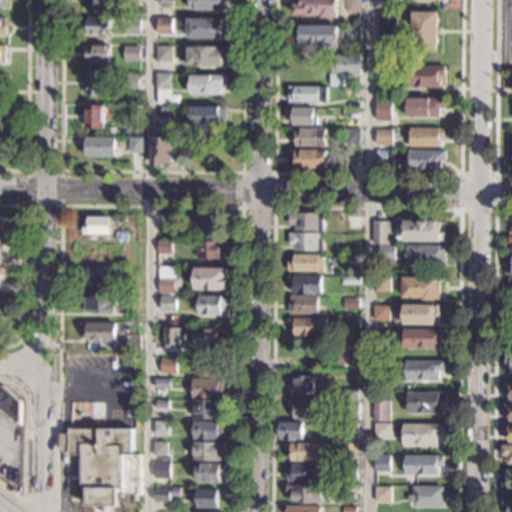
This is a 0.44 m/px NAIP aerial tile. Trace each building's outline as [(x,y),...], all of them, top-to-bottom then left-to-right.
[(105,0),(105,13),(88,13),(88,4),(84,4),(84,0),(105,0)] [(229,0),(229,2),(224,2),(224,10),(198,10),(198,12),(195,12),(195,10),(190,9),(190,0),(229,0)] [(337,0),(337,19),(321,19),(321,16),(293,15),(293,0),(337,0)] [(360,0),(360,13),(345,13),(345,0),(360,0)] [(395,0),(395,9),(379,8),(379,0),(395,0)] [(396,43),(378,43),(378,12),(395,12),(396,12),(396,43)] [(437,29),(441,29),(441,36),(438,36),(438,52),(411,51),(412,34),(410,34),(410,29),(412,29),(412,12),(438,12),(437,29)] [(111,36),(87,35),(87,29),(83,29),(83,19),(87,19),(87,18),(111,18),(111,36)] [(140,34),(125,34),(125,19),(140,19),(140,34)] [(173,34),(157,34),(158,19),(173,19),(173,34)] [(229,39),(188,39),(188,19),(229,19),(229,39)] [(337,48),(320,48),(320,46),(299,46),(299,44),(294,44),(294,26),(337,26),(337,48)] [(360,27),(360,43),(346,42),(346,27),(360,27)] [(110,64),(87,63),(87,59),(82,59),(82,51),(87,51),(87,45),(110,46),(110,64)] [(141,62),(124,61),(125,47),(141,47),(141,62)] [(173,62),(157,62),(157,47),(173,47),(173,62)] [(228,58),(223,58),(223,66),(214,66),(214,68),(203,68),(203,66),(194,66),(194,69),(185,69),(186,61),(187,61),(187,48),(228,47),(228,58)] [(361,55),(361,68),(363,68),(363,72),(361,72),(361,76),(343,75),(342,87),(330,87),(330,74),(332,74),(332,64),(337,64),(337,54),(361,55)] [(398,77),(392,77),(391,96),(376,96),(377,66),(398,66),(398,77)] [(446,76),(441,76),(441,88),(405,88),(406,66),(446,67),(446,76)] [(104,78),(105,78),(105,82),(107,82),(107,86),(104,86),(104,96),(87,96),(87,87),(84,87),(84,81),(86,81),(86,77),(87,77),(87,73),(104,73),(104,78)] [(173,74),(172,90),(157,89),(157,73),(173,74)] [(139,90),(122,90),(122,74),(139,74),(139,90)] [(228,86),(222,86),(222,95),(196,95),(196,96),(192,96),(192,95),(190,95),(190,75),(228,76),(228,86)] [(327,102),(303,103),(303,104),(288,103),(288,87),(327,88),(327,102)] [(359,100),(343,99),(343,88),(359,89),(359,100)] [(446,108),(440,108),(440,118),(407,118),(407,98),(446,99),(446,108)] [(392,122),(376,122),(376,99),(390,99),(392,99),(392,122)] [(103,129),(86,129),(86,123),(83,122),(84,114),(87,114),(87,105),(104,106),(103,129)] [(227,126),(189,126),(190,106),(227,107),(227,126)] [(315,117),(317,117),(317,125),(315,125),(315,126),(293,126),(293,120),(290,120),(288,118),(288,113),(290,111),(293,111),(293,108),(315,108),(315,117)] [(172,136),(156,136),(156,126),(172,126),(172,136)] [(327,129),(326,147),(316,147),(316,146),(314,145),(314,147),(294,146),(295,139),(290,138),(290,129),(294,129),(295,128),(327,129)] [(360,144),(346,144),(346,128),(360,129),(360,144)] [(441,130),(446,130),(446,139),(442,139),(442,146),(440,146),(440,147),(410,147),(411,128),(441,129),(441,130)] [(392,145),(376,145),(376,130),(392,130),(392,145)] [(116,157),(104,157),(104,158),(95,158),(95,157),(85,157),(85,146),(81,146),(81,138),(116,137),(116,157)] [(143,153),(129,153),(129,138),(143,138),(143,153)] [(173,168),(152,167),(153,138),(174,138),(173,168)] [(327,170),(295,169),(295,160),(291,160),(291,151),(295,151),(295,150),(327,150),(327,170)] [(392,167),(375,166),(376,150),(390,151),(393,151),(392,167)] [(441,171),(409,170),(409,150),(446,151),(446,161),(441,161),(441,171)] [(323,231),(295,231),(295,225),(289,225),(290,213),(323,214),(323,231)] [(223,237),(204,237),(204,214),(223,214),(223,237)] [(110,235),(101,235),(101,237),(97,237),(97,234),(83,234),(83,233),(82,233),(82,226),(83,226),(83,224),(88,224),(88,217),(111,217),(110,235)] [(360,230),(345,230),(345,217),(360,217),(360,230)] [(440,233),(446,233),(446,242),(404,242),(404,221),(440,221),(440,233)] [(389,244),(373,244),(373,222),(387,222),(389,222),(389,244)] [(319,234),(319,240),(323,240),(323,251),(294,251),(294,246),(289,246),(289,233),(319,234)] [(111,241),(114,241),(114,249),(112,249),(111,257),(83,257),(83,246),(88,246),(88,239),(111,239),(111,241)] [(172,254),(157,254),(157,241),(172,241),(172,254)] [(227,259),(196,259),(196,241),(227,242),(227,259)] [(395,261),(379,261),(379,246),(390,246),(395,246),(395,261)] [(445,266),(407,265),(407,246),(446,246),(445,266)] [(320,257),(324,258),(324,262),(326,262),(326,266),(324,266),(324,272),(288,272),(288,259),(294,259),(294,254),(320,254),(320,257)] [(111,269),(115,269),(115,280),(111,280),(111,285),(87,285),(87,281),(83,281),(83,272),(87,272),(87,267),(112,267),(111,269)] [(227,278),(228,278),(228,287),(227,287),(227,291),(194,290),(195,268),(227,269),(227,278)] [(139,286),(124,286),(125,270),(140,270),(139,286)] [(322,276),(322,295),(293,295),(293,294),(289,294),(289,276),(322,276)] [(360,277),(360,285),(341,285),(341,277),(360,277)] [(390,293),(375,293),(375,277),(389,277),(391,277),(390,293)] [(440,300),(436,300),(436,301),(424,300),(424,298),(403,298),(403,278),(440,278),(440,300)] [(158,279),(174,279),(173,294),(157,294),(158,279)] [(117,296),(117,313),(112,313),(112,315),(94,315),(94,314),(85,313),(86,304),(80,304),(80,296),(86,296),(86,295),(117,296)] [(176,312),(160,312),(160,296),(176,296),(176,312)] [(318,297),(318,315),(289,314),(289,303),(291,303),(291,296),(318,297)] [(227,315),(198,315),(198,297),(227,297),(227,315)] [(359,299),(359,309),(343,309),(343,298),(359,299)] [(390,320),(375,320),(375,304),(390,305),(390,320)] [(439,316),(435,316),(435,325),(404,325),(404,305),(439,306),(439,316)] [(327,318),(327,336),(294,337),(293,326),(289,326),(289,319),(327,318)] [(359,328),(345,328),(345,319),(359,319),(359,328)] [(117,342),(112,342),(112,343),(94,343),(94,341),(86,341),(87,323),(117,324),(117,342)] [(179,333),(184,333),(184,341),(179,341),(179,345),(169,345),(169,348),(164,348),(164,345),(164,329),(179,329),(179,333)] [(221,349),(195,349),(195,329),(222,329),(221,349)] [(388,346),(373,345),(373,329),(388,330),(388,346)] [(445,339),(440,339),(440,349),(405,348),(405,329),(445,330),(445,339)] [(139,349),(125,350),(125,335),(140,336),(139,349)] [(359,365),(337,365),(338,352),(344,352),(344,341),(359,341),(359,365)] [(176,359),(176,375),(160,374),(160,359),(176,359)] [(220,366),(221,366),(221,372),(219,372),(219,377),(194,377),(194,359),(220,359),(220,366)] [(445,371),(439,371),(438,381),(405,381),(406,362),(445,362),(445,371)] [(391,390),(373,390),(373,371),(391,372),(391,390)] [(313,395),(289,395),(290,377),(313,377),(313,395)] [(170,380),(170,389),(154,389),(154,379),(170,380)] [(224,399),(192,398),(192,380),(224,380),(224,399)] [(20,402),(20,424),(0,409),(0,386),(3,386),(20,402)] [(357,402),(342,402),(342,389),(357,390),(357,402)] [(446,402),(439,402),(438,413),(406,413),(407,393),(446,393),(446,402)] [(168,401),(168,410),(155,409),(155,401),(168,401)] [(224,407),(226,407),(226,413),(224,413),(224,419),(193,419),(194,411),(189,411),(189,405),(193,405),(193,401),(224,401),(224,407)] [(322,419),(310,419),(310,421),(300,421),(300,419),(293,419),(293,401),(322,402),(322,419)] [(389,421),(372,421),(372,402),(389,402),(389,421)] [(358,419),(342,419),(342,403),(358,403),(358,419)] [(168,436),(154,435),(154,422),(168,422),(168,436)] [(224,440),(193,440),(193,432),(189,432),(189,424),(193,424),(193,422),(224,422),(224,440)] [(302,440),(295,441),(295,442),(285,441),(285,440),(279,440),(279,422),(302,423),(302,440)] [(356,438),(341,439),(341,424),(356,424),(356,438)] [(390,424),(390,440),(373,440),(373,424),(390,424)] [(444,437),(437,437),(437,446),(402,446),(402,424),(444,425),(444,437)] [(132,455),(140,455),(140,496),(124,495),(124,498),(118,498),(118,507),(108,507),(105,510),(99,510),(96,506),(87,506),(87,489),(82,489),(82,455),(69,455),(69,450),(59,450),(59,434),(69,434),(69,429),(133,430),(132,455)] [(167,457),(153,457),(153,442),(167,443),(167,457)] [(224,461),(193,460),(194,453),(189,453),(189,445),(193,445),(193,443),(224,444),(224,461)] [(323,462),(290,462),(290,459),(289,459),(289,451),(287,451),(287,445),(291,445),(291,443),(324,444),(323,462)] [(355,445),(355,461),(341,460),(341,444),(355,445)] [(511,464),(507,464),(507,457),(501,457),(501,446),(511,446),(511,464)] [(389,472),(373,472),(373,456),(385,457),(390,457),(389,472)] [(442,466),(437,466),(437,475),(404,475),(404,456),(442,456),(442,466)] [(170,464),(170,480),(152,479),(153,463),(170,464)] [(225,478),(221,477),(221,483),(197,482),(197,473),(193,473),(193,464),(225,465),(225,478)] [(317,483),(287,482),(287,471),(292,471),(292,465),(317,465),(317,483)] [(356,480),(341,481),(341,465),(356,465),(356,480)] [(511,492),(501,492),(501,471),(511,471),(511,492)] [(322,503),(299,504),(299,503),(292,503),(292,495),(286,495),(286,486),(322,486),(322,503)] [(180,488),(180,495),(171,495),(171,487),(180,488)] [(390,502),(374,502),(374,487),(376,487),(390,487),(390,502)] [(442,507),(412,507),(412,503),(408,503),(408,495),(411,495),(412,487),(442,487),(442,507)] [(170,502),(153,502),(154,490),(170,490),(170,502)] [(217,509),(195,508),(196,505),(190,505),(190,496),(196,496),(196,490),(218,490),(217,509)] [(511,511),(507,511),(507,507),(502,507),(502,498),(511,498),(511,511)]
